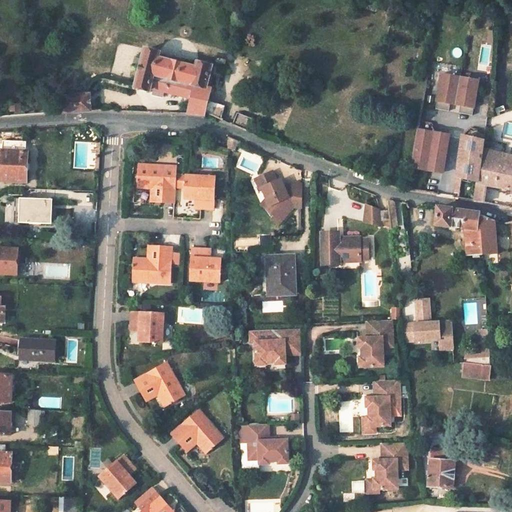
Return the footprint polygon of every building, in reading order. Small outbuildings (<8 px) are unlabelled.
[(209,77),(212,67),(197,63),(196,68),(158,58),(160,52),(145,48),(135,88),(150,92),(150,89),(189,99),(186,114),(205,116),(206,113),(212,89),(209,88),(212,77),(209,77)] [(477,79),(439,72),(434,101),(472,108),(477,79)] [(64,113),(90,111),(89,94),(63,97),(64,113)] [(417,131),(410,170),(424,172),(457,177),(463,137),(417,131)] [(227,137),(228,149),(235,151),(238,142),(227,137)] [(463,137),(457,177),(477,182),(473,200),(482,202),(485,186),(511,190),(511,156),(487,150),(488,143),(463,137)] [(26,183),(27,153),(0,151),(0,179),(1,180),(0,182),(26,183)] [(215,209),(217,176),(176,174),(177,166),(138,164),(137,188),(161,189),(160,203),(174,203),(175,186),(186,186),(185,198),(196,198),(202,199),(201,208),(215,209)] [(289,180),(281,179),(271,185),(269,183),(266,185),(262,177),(258,169),(242,178),(247,188),(249,187),(262,202),(266,210),(264,213),(270,218),(282,203),(289,203),(289,180)] [(421,193),(424,172),(408,170),(405,190),(421,193)] [(149,202),(160,203),(161,189),(150,188),(149,202)] [(262,202),(255,194),(249,202),(263,212),(261,215),(268,221),(270,218),(264,213),(266,210),(262,202)] [(52,224),(52,197),(17,197),(17,224),(52,224)] [(482,254),(496,253),(494,220),(480,215),(479,215),(479,212),(437,208),(434,224),(465,228),(466,255),(482,254)] [(378,211),(360,214),(362,228),(379,226),(378,211)] [(357,238),(338,237),(338,231),(322,231),(321,264),(337,265),(337,260),(358,261),(358,259),(366,259),(366,239),(359,239),(359,237),(357,237),(357,238)] [(171,284),(172,247),(158,246),(157,260),(147,259),(133,258),(132,282),(171,284)] [(157,260),(158,246),(148,246),(147,259),(157,260)] [(222,282),(223,259),(212,258),(206,258),(206,248),(193,247),(191,281),(222,282)] [(0,273),(18,275),(19,249),(0,248),(0,273)] [(294,294),(293,256),(266,257),(267,277),(269,277),(269,294),(294,294)] [(454,350),(453,318),(432,319),(431,297),(415,297),(416,321),(405,321),(406,343),(431,342),(432,351),(454,350)] [(164,314),(131,312),(131,326),(139,326),(139,332),(138,343),(163,344),(164,314)] [(356,336),(357,345),(359,345),(360,355),(358,355),(359,365),(382,364),(381,344),(390,344),(388,317),(380,318),(368,319),(369,334),(369,336),(365,336),(356,336)] [(274,337),(256,338),(257,361),(267,361),(267,358),(276,358),(276,361),(287,360),(287,352),(286,347),(302,347),(302,326),(274,328),(274,337)] [(54,362),(56,341),(22,339),(21,357),(39,358),(39,361),(54,362)] [(462,376),(488,380),(489,368),(489,366),(464,363),(462,376)] [(185,397),(166,364),(134,383),(141,395),(153,388),(158,398),(165,409),(185,397)] [(0,401),(11,402),(13,376),(0,375),(0,401)] [(377,380),(377,396),(373,397),(365,397),(364,397),(365,407),(367,406),(368,416),(365,416),(366,426),(374,425),(389,425),(388,406),(399,406),(398,380),(393,380),(377,380)] [(153,388),(141,395),(147,405),(158,398),(153,388)] [(28,425),(40,425),(40,411),(29,410),(28,425)] [(182,446),(192,436),(200,444),(209,454),(226,438),(200,410),(173,435),(182,446)] [(0,434),(10,435),(11,413),(0,412),(0,434)] [(374,425),(366,426),(365,416),(362,416),(363,433),(374,433),(374,425)] [(249,459),(260,459),(261,463),(270,462),(270,460),(278,459),(279,462),(288,461),(287,439),(269,440),(268,424),(248,425),(249,459)] [(182,446),(189,453),(200,444),(192,436),(182,446)] [(257,464),(257,459),(247,460),(246,442),(241,443),(243,465),(257,464)] [(396,470),(407,470),(406,443),(385,443),(386,459),(382,459),(372,460),(372,471),(375,471),(375,480),(373,480),(373,490),(397,489),(396,470)] [(0,482),(12,483),(13,453),(6,453),(6,445),(0,445),(0,482)] [(48,456),(59,456),(59,447),(49,447),(48,456)] [(451,488),(453,461),(448,461),(448,452),(431,451),(428,486),(451,488)] [(128,463),(119,453),(95,475),(115,498),(133,481),(126,474),(121,469),(128,463)] [(133,468),(128,463),(121,469),(126,474),(133,468)] [(158,511),(166,505),(157,494),(136,511),(158,511)] [(49,497),(47,511),(80,511),(81,498),(49,497)] [(0,511),(10,511),(10,501),(0,501),(0,511)]
